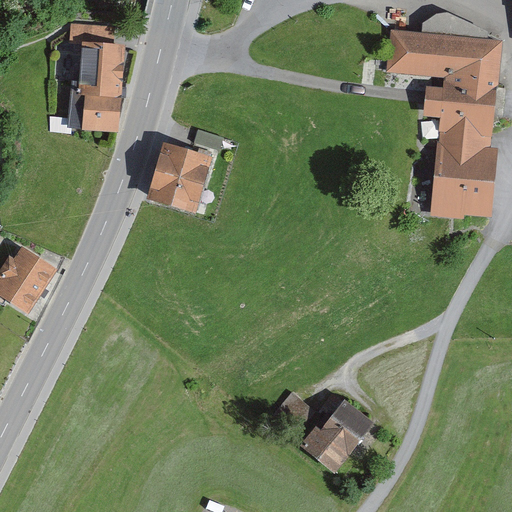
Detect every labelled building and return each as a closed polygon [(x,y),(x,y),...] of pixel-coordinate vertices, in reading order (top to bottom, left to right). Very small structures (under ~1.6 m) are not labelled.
[(116,28),(73,25),(71,44),(84,45),(78,129),(119,132),(125,46),(115,46),(116,28)] [(499,147),(510,40),(461,35),(394,28),(389,74),(436,79),(432,114),(451,116),(441,212),(502,219),(506,180),(510,148),(499,147)] [(210,159),(167,145),(150,196),(193,210),(210,159)] [(67,270),(29,245),(0,287),(0,289),(38,315),(67,270)] [(318,414),(293,397),(275,422),(300,440),(318,414)] [(342,402),(306,449),(343,477),(379,430),(342,402)]
